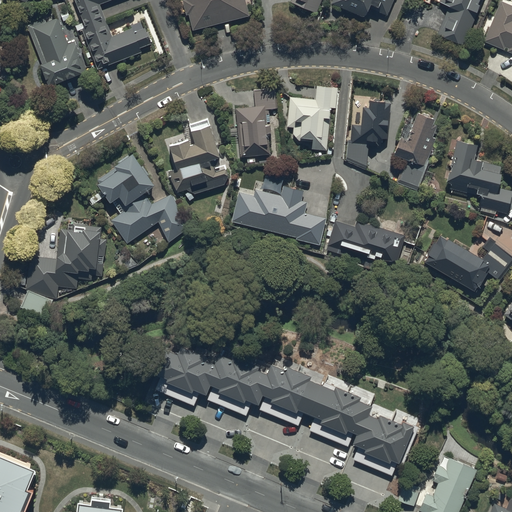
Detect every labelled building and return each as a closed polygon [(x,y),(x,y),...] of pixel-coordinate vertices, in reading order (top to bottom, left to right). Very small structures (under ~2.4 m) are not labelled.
[(82,30),(106,21),(99,5),(112,0),(74,0),(83,23),(75,26),(77,32),(82,30)] [(182,0),(186,16),(189,15),(193,30),(249,16),(244,0),(182,0)] [(291,0),(290,2),(316,13),(321,0),(291,0)] [(369,8),(387,15),(393,0),(332,0),(331,3),(361,16),(362,16),(364,16),(365,15),(366,14),(369,8)] [(449,6),(437,34),(463,45),(482,0),(439,0),(439,2),(449,6)] [(511,5),(501,0),(483,41),(504,50),(506,47),(508,48),(507,51),(511,53),(511,5)] [(44,19),(27,26),(42,65),(40,66),(49,87),(87,72),(75,42),(68,44),(58,18),(46,23),(44,19)] [(106,21),(82,30),(97,69),(141,53),(139,49),(150,44),(148,39),(151,39),(148,32),(146,33),(144,29),(143,29),(140,22),(130,26),(132,29),(112,37),(106,21)] [(336,88),(315,87),(314,99),(289,98),(286,131),(292,131),(292,139),(311,140),(311,149),(326,150),(329,107),(335,108),(336,88)] [(275,89),(253,91),(254,106),(234,108),(239,158),(269,155),(267,134),(269,134),(268,125),(266,125),(266,123),(272,122),(271,112),(268,113),(268,109),(277,109),(275,89)] [(383,101),(368,101),(367,108),(361,108),(361,125),(351,125),(351,140),(345,140),(345,160),(366,169),(367,147),(380,147),(380,140),(387,140),(387,111),(390,111),(390,104),(383,104),(383,101)] [(434,119),(416,113),(406,142),(398,139),(393,156),(405,160),(397,183),(418,190),(435,139),(431,137),(435,126),(432,125),(434,119)] [(189,146),(186,139),(166,146),(174,169),(168,171),(168,176),(177,193),(186,190),(188,192),(185,194),(189,201),(194,198),(194,195),(224,185),(228,176),(225,168),(216,171),(213,164),(209,165),(208,161),(220,157),(207,118),(186,126),(193,145),(189,146)] [(456,140),(445,183),(450,184),(449,189),(451,190),(450,193),(467,197),(468,194),(480,197),(478,208),(481,208),(480,212),(495,215),(496,212),(507,214),(511,191),(497,188),(499,175),(497,175),(499,165),(473,159),(477,144),(456,140)] [(115,168),(97,180),(99,184),(98,185),(109,203),(119,197),(125,206),(154,187),(147,176),(149,175),(143,166),(141,167),(133,154),(129,157),(128,156),(118,162),(119,164),(114,167),(115,168)] [(286,178),(264,173),(260,191),(254,189),(252,196),(238,193),(231,222),(296,237),(296,240),(318,246),(325,219),(305,214),(307,203),(300,202),(303,192),(284,187),(286,178)] [(188,227),(171,195),(151,204),(145,195),(133,203),(134,205),(111,221),(127,244),(159,222),(161,227),(158,229),(161,235),(163,234),(168,243),(188,227)] [(60,226),(56,256),(30,253),(26,286),(56,297),(58,283),(76,285),(77,275),(91,276),(91,271),(101,273),(103,261),(97,261),(98,252),(104,253),(106,236),(100,235),(101,224),(72,220),(72,227),(60,226)] [(354,227),(334,221),(325,250),(350,257),(351,255),(394,268),(404,236),(356,221),(354,227)] [(428,256),(423,263),(473,292),(477,285),(478,286),(486,272),(498,282),(511,263),(511,256),(494,243),(495,242),(489,237),(482,246),(487,251),(481,260),(439,236),(435,244),(432,243),(426,255),(428,256)] [(50,296),(26,287),(19,304),(42,314),(50,296)] [(511,317),(511,301),(503,314),(508,318),(510,316),(511,317)] [(174,398),(193,352),(180,347),(177,355),(167,350),(156,375),(161,377),(155,390),(174,398)] [(207,386),(216,366),(205,361),(207,357),(193,352),(174,398),(194,406),(199,392),(204,394),(207,386)] [(225,408),(244,362),(231,357),(230,360),(219,356),(216,366),(207,386),(212,388),(207,400),(225,408)] [(260,396),(268,376),(255,371),(257,367),(244,362),(225,408),(245,416),(250,403),(256,405),(260,396)] [(277,418),(296,372),(284,367),(282,370),(272,366),(268,376),(260,396),(264,398),(259,410),(277,418)] [(303,413),(309,416),(321,387),(308,381),(309,377),(296,372),(277,418),(297,426),(303,413)] [(327,439),(347,392),(324,383),(322,387),(321,387),(309,416),(314,418),(309,431),(327,439)] [(357,436),(366,415),(369,406),(358,401),(359,397),(347,392),(327,439),(347,447),(352,434),(357,436)] [(357,436),(353,446),(358,448),(353,460),(372,468),(391,421),(378,416),(377,420),(366,415),(357,436)] [(400,425),(391,421),(372,468),(391,476),(396,463),(402,466),(418,427),(413,425),(412,427),(402,422),(400,425)] [(35,471),(0,456),(0,511),(24,511),(32,492),(27,490),(35,471)] [(458,511),(476,470),(443,457),(439,466),(437,465),(431,481),(437,484),(432,496),(425,494),(417,511),(458,511)] [(397,500),(413,506),(419,491),(402,485),(397,500)] [(76,511),(121,511),(122,509),(110,507),(111,502),(91,499),(90,504),(77,503),(76,511)]
